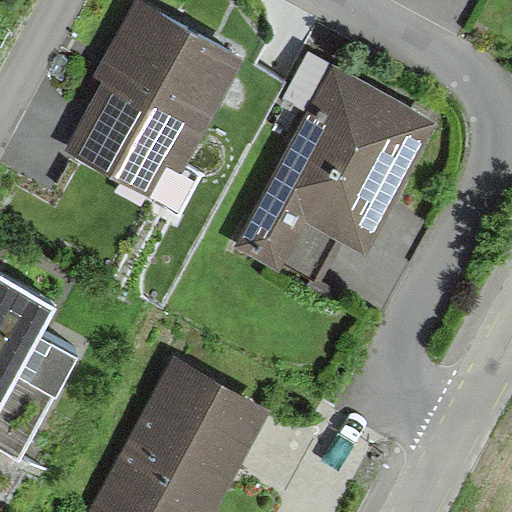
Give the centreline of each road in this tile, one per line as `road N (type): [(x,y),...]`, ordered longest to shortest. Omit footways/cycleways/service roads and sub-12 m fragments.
road 1 (residential): [(457,426),(393,392),(387,361),(494,137),(480,95),(456,65),(315,0)]
road 2 (residential): [(57,0),(0,107)]
